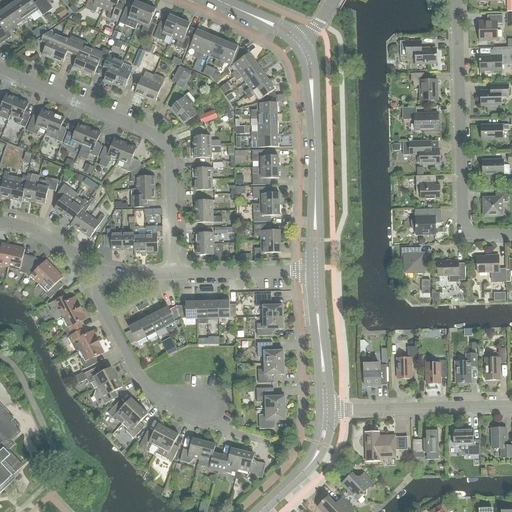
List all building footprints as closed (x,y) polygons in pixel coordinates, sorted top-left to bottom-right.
[(18,0),(16,0),(9,5),(21,21),(29,15),(18,0)] [(31,0),(18,0),(29,15),(38,10),(42,16),(47,12),(39,1),(35,5),(31,0)] [(41,0),(39,1),(47,12),(52,9),(48,3),(51,0),(41,0)] [(103,9),(106,0),(88,0),(84,9),(95,13),(98,7),(103,9)] [(106,0),(103,9),(109,12),(106,18),(117,22),(122,10),(116,8),(119,0),(106,0)] [(138,24),(145,5),(135,1),(130,14),(124,11),(119,23),(135,30),(138,24)] [(9,5),(1,10),(12,27),(21,21),(9,5)] [(74,5),(69,8),(73,14),(78,11),(74,5)] [(155,10),(145,5),(138,24),(143,26),(141,32),(151,36),(156,25),(150,22),(155,10)] [(0,27),(0,28),(0,27),(0,41),(1,43),(12,36),(8,30),(12,27),(1,10),(0,10),(0,27)] [(48,15),(45,17),(50,25),(54,23),(48,15)] [(172,38),(180,20),(169,15),(164,28),(158,25),(153,37),(164,42),(166,35),(172,38)] [(497,24),(502,24),(502,15),(487,16),(487,22),(478,22),(479,41),(487,41),(487,40),(497,40),(497,24)] [(180,20),(172,38),(178,40),(175,46),(186,51),(191,39),(185,36),(190,24),(180,20)] [(42,34),(39,29),(34,33),(37,37),(42,34)] [(193,57),(197,59),(207,34),(197,30),(189,48),(195,51),(193,57)] [(51,31),(36,41),(46,45),(42,55),(52,60),(62,37),(53,33),(51,31)] [(204,54),(210,57),(217,39),(207,34),(197,59),(201,60),(204,54)] [(62,37),(52,60),(62,64),(67,54),(72,56),(79,39),(71,36),(69,40),(62,37)] [(79,39),(72,56),(77,58),(73,68),(83,72),(93,50),(86,47),(88,43),(79,39)] [(213,65),(217,67),(228,43),(217,39),(210,57),(216,59),(213,65)] [(421,41),(406,42),(400,42),(400,56),(415,56),(415,65),(436,64),(436,48),(421,49),(421,41)] [(230,65),(231,64),(238,47),(228,43),(217,67),(222,69),(224,63),(230,65)] [(148,45),(146,52),(152,55),(156,47),(149,44),(148,45)] [(231,74),(234,78),(256,63),(249,53),(248,55),(244,49),(244,50),(238,47),(231,64),(233,65),(237,70),(231,74)] [(497,56),(479,57),(480,72),(502,71),(501,65),(511,65),(511,48),(497,48),(497,56)] [(93,50),(83,72),(93,77),(98,66),(99,66),(102,64),(104,65),(108,55),(110,51),(103,49),(101,53),(93,50)] [(151,56),(145,54),(143,61),(148,63),(151,56)] [(104,65),(103,68),(108,70),(103,81),(114,85),(121,69),(123,63),(124,62),(108,55),(104,65)] [(136,57),(133,66),(138,68),(142,59),(136,57)] [(174,57),(172,63),(179,66),(182,60),(174,57)] [(121,69),(114,85),(124,89),(131,73),(133,69),(132,67),(123,63),(121,69)] [(242,78),(246,83),(262,72),(256,63),(234,78),(237,81),(242,78)] [(185,69),(180,67),(171,81),(176,84),(183,71),(185,69)] [(244,92),(247,96),(268,81),(262,72),(246,83),(249,88),(244,92)] [(141,78),(134,94),(145,98),(151,82),(154,77),(145,73),(143,78),(141,78)] [(215,74),(213,79),(216,83),(217,83),(221,76),(215,74)] [(420,101),(437,101),(437,80),(425,81),(425,74),(411,74),(411,81),(413,81),(413,86),(420,86),(420,101)] [(151,82),(145,98),(155,102),(162,86),(165,79),(155,75),(154,77),(151,82)] [(258,101),(259,103),(277,103),(277,101),(276,96),(277,96),(273,91),(275,90),(268,81),(247,96),(249,99),(255,96),(258,101)] [(224,85),(219,88),(223,95),(228,91),(224,85)] [(490,91),(480,92),(481,106),(501,105),(501,97),(508,97),(508,85),(497,85),(489,85),(490,91)] [(10,116),(17,98),(6,94),(2,105),(0,104),(0,117),(2,118),(3,113),(10,116)] [(186,94),(183,97),(170,108),(177,117),(190,106),(191,106),(194,103),(186,94)] [(17,98),(10,116),(17,119),(15,123),(25,128),(30,116),(24,114),(28,103),(17,98)] [(251,110),(251,115),(277,114),(277,103),(259,103),(257,104),(257,110),(251,110)] [(177,117),(184,126),(198,114),(191,106),(190,106),(177,117)] [(415,131),(438,130),(438,113),(423,114),(423,115),(416,115),(416,108),(402,108),(402,120),(414,120),(415,131)] [(46,131),(54,113),(43,109),(38,120),(32,117),(26,131),(37,135),(40,128),(46,131)] [(202,124),(217,118),(214,111),(199,117),(202,124)] [(54,113),(46,131),(53,134),(51,138),(61,143),(66,131),(60,129),(65,118),(54,113)] [(257,119),(258,126),(277,125),(277,114),(251,115),(251,120),(257,119)] [(76,143),(82,146),(90,128),(79,124),(74,135),(68,132),(63,144),(74,148),(76,143)] [(251,132),(251,137),(278,136),(277,125),(258,126),(258,132),(251,132)] [(481,125),(482,140),(502,140),(502,130),(509,130),(509,125),(481,125)] [(96,144),(100,133),(90,128),(82,146),(81,151),(87,154),(97,158),(102,146),(96,144)] [(193,147),(221,147),(221,143),(219,140),(210,141),(210,136),(193,136),(193,147)] [(278,136),(251,137),(251,142),(258,141),(258,148),(278,148),(278,136)] [(111,158),(118,161),(126,143),(114,139),(110,150),(104,147),(99,159),(110,163),(111,158)] [(409,142),(403,142),(403,144),(403,151),(403,156),(409,155),(420,155),(420,165),(439,165),(439,149),(431,150),(430,141),(423,142),(409,142)] [(126,143),(118,161),(124,164),(122,170),(130,173),(141,166),(138,161),(132,159),(137,148),(126,143)] [(221,147),(193,147),(194,159),(211,158),(211,154),(221,154),(221,147)] [(259,162),(259,168),(278,167),(278,156),(265,156),(265,150),(252,151),(252,162),(259,162)] [(246,161),(245,151),(235,151),(235,156),(235,162),(246,161)] [(483,175),(503,175),(503,174),(509,174),(509,165),(503,165),(503,160),(482,160),(483,175)] [(88,164),(85,172),(90,174),(94,166),(88,164)] [(141,166),(130,173),(131,183),(136,182),(136,190),(155,189),(155,177),(143,177),(143,168),(141,166)] [(278,167),(259,168),(259,174),(252,174),(253,186),(265,185),(265,179),(279,179),(278,167)] [(194,169),(194,180),(212,179),(211,168),(194,169)] [(10,201),(15,177),(8,175),(9,172),(5,171),(0,191),(0,196),(10,199),(10,201)] [(22,199),(33,201),(33,203),(37,184),(30,182),(32,174),(28,174),(27,177),(22,199)] [(244,175),(236,176),(236,187),(242,187),(242,185),(244,185),(244,175)] [(22,179),(15,177),(10,201),(11,199),(22,202),(22,199),(27,177),(23,176),(22,179)] [(420,200),(440,199),(440,186),(436,186),(436,176),(415,176),(416,194),(420,198),(420,200)] [(58,181),(50,179),(46,178),(45,181),(39,180),(38,184),(37,184),(33,203),(34,201),(45,204),(48,190),(56,192),(58,181)] [(87,178),(83,183),(89,187),(93,182),(87,178)] [(212,179),(194,180),(194,191),(212,190),(212,179)] [(78,195),(72,190),(69,188),(64,185),(57,194),(56,197),(60,200),(54,209),(63,216),(77,196),(78,195)] [(260,199),(260,205),(279,205),(279,193),(266,194),(265,187),(253,188),(253,199),(260,199)] [(131,208),(144,208),(143,201),(156,201),(155,189),(136,190),(136,197),(131,197),(131,208)] [(483,198),(484,216),(502,216),(501,203),(508,202),(507,192),(495,192),(495,198),(483,198)] [(63,216),(72,222),(73,222),(86,204),(88,201),(84,199),(83,201),(77,196),(63,216)] [(195,201),(195,212),(212,212),(212,200),(195,201)] [(73,222),(72,222),(71,225),(80,231),(90,217),(85,213),(89,206),(86,204),(73,222)] [(279,205),(260,205),(260,211),(253,211),(254,223),(266,222),(266,216),(280,216),(279,205)] [(439,217),(441,217),(440,209),(415,210),(415,218),(411,221),(411,228),(415,228),(415,235),(436,235),(435,223),(439,223),(439,217)] [(195,223),(213,223),(222,223),(222,217),(213,217),(212,212),(195,212),(195,223)] [(90,217),(80,231),(90,238),(105,217),(101,215),(96,221),(90,217)] [(129,232),(122,233),(123,251),(134,250),(135,250),(134,227),(134,224),(129,224),(129,232)] [(123,251),(122,233),(115,233),(115,225),(110,225),(110,229),(111,235),(111,251),(123,251)] [(260,236),(261,242),(280,242),(280,231),(267,231),(266,225),(254,225),(254,236),(260,236)] [(134,253),(142,253),(142,257),(146,257),(146,254),(146,253),(145,235),(138,235),(138,227),(134,227),(135,250),(134,250),(134,253)] [(158,253),(157,227),(152,227),(152,235),(145,235),(146,253),(158,253)] [(196,233),(196,244),(213,244),(213,233),(196,233)] [(280,242),(261,242),(261,248),(254,249),(254,260),(267,260),(267,254),(281,253),(280,242)] [(0,265),(8,268),(13,246),(1,244),(0,249),(0,265)] [(213,244),(196,244),(196,256),(213,255),(214,255),(221,255),(221,254),(220,244),(213,244)] [(13,246),(8,268),(20,270),(19,273),(26,274),(33,260),(23,258),(25,249),(13,246)] [(405,274),(424,273),(424,270),(423,254),(421,254),(421,248),(401,248),(401,262),(404,262),(405,274)] [(491,283),(506,283),(506,269),(499,269),(498,256),(490,256),(490,257),(476,257),(477,273),(491,273),(491,283)] [(33,260),(26,274),(29,277),(31,276),(39,284),(54,269),(46,260),(39,267),(33,260)] [(437,276),(449,276),(449,283),(459,282),(459,280),(465,280),(465,264),(458,264),(458,262),(437,262),(437,276)] [(54,269),(39,284),(47,292),(45,294),(50,299),(62,287),(57,283),(63,278),(54,269)] [(263,307),(263,318),(282,317),(282,306),(271,306),(271,294),(256,295),(256,307),(263,307)] [(61,298),(50,303),(48,304),(51,310),(50,311),(55,321),(62,318),(81,308),(78,303),(77,303),(75,298),(64,303),(61,298)] [(208,319),(219,319),(218,302),(213,302),(213,299),(207,300),(208,319)] [(218,302),(219,319),(230,318),(236,318),(235,305),(229,305),(229,299),(223,299),(223,302),(218,302)] [(177,306),(180,319),(186,319),(186,320),(197,319),(197,302),(192,302),(192,300),(185,300),(185,306),(177,306)] [(208,319),(207,300),(201,300),(201,302),(197,302),(197,319),(197,324),(208,324),(208,319)] [(158,312),(166,328),(175,322),(175,321),(180,319),(177,306),(169,310),(166,305),(161,308),(162,310),(158,312)] [(83,314),(81,308),(62,318),(65,324),(62,326),(67,336),(78,330),(75,325),(86,319),(83,314)] [(156,333),(166,328),(158,312),(153,315),(152,312),(147,315),(156,333)] [(146,338),(156,333),(147,315),(142,318),(143,320),(138,322),(146,338)] [(257,324),(257,329),(257,336),(272,336),(272,329),(282,329),(282,317),(263,318),(263,324),(257,324)] [(136,343),(146,338),(138,322),(134,325),(133,323),(127,325),(130,331),(125,334),(131,345),(136,342),(136,343)] [(68,337),(75,350),(76,351),(78,352),(79,352),(80,352),(98,342),(96,337),(95,337),(92,331),(82,337),(79,332),(68,337)] [(98,342),(80,352),(83,358),(80,360),(85,369),(96,364),(93,358),(103,353),(101,348),(101,347),(98,342)] [(264,357),(264,363),(283,363),(283,351),(272,351),(272,343),(257,343),(257,357),(264,357)] [(174,344),(165,349),(168,356),(177,351),(174,344)] [(397,379),(411,379),(411,360),(419,360),(418,347),(407,347),(408,358),(396,359),(397,379)] [(486,381),(499,380),(499,364),(505,363),(505,349),(498,349),(498,358),(485,359),(486,381)] [(452,383),(471,383),(471,366),(477,366),(476,354),(466,355),(466,362),(455,362),(455,383),(452,383)] [(426,364),(426,384),(440,384),(439,378),(447,378),(446,361),(439,361),(439,363),(426,364)] [(283,363),(264,363),(264,370),(258,370),(258,384),(273,383),(273,375),(284,375),(283,363)] [(371,363),(364,363),(364,386),(380,386),(380,385),(387,385),(386,365),(380,365),(371,365),(371,363)] [(82,373),(73,378),(76,384),(87,379),(89,384),(91,383),(94,389),(117,377),(111,367),(98,374),(95,368),(84,374),(82,373)] [(99,407),(112,400),(118,397),(115,391),(122,388),(117,377),(94,389),(95,391),(94,397),(99,407)] [(265,402),(266,409),(285,408),(284,397),(274,397),(273,388),(256,389),(257,403),(265,402)] [(117,420),(122,424),(139,406),(131,398),(121,409),(116,404),(107,413),(116,421),(117,420)] [(0,493),(14,480),(12,479),(14,477),(13,476),(21,468),(20,466),(22,464),(9,450),(14,445),(11,442),(19,434),(17,432),(19,430),(11,422),(12,421),(10,419),(12,417),(0,404),(0,493)] [(139,406),(122,424),(127,429),(125,430),(133,438),(142,429),(138,425),(148,414),(139,406)] [(285,408),(266,409),(266,415),(259,415),(260,429),(275,429),(274,420),(285,420),(285,408)] [(140,445),(150,450),(149,452),(155,456),(156,454),(157,452),(157,451),(168,429),(158,424),(151,437),(146,434),(140,445)] [(511,445),(506,446),(506,428),(488,429),(491,429),(492,449),(501,449),(501,458),(511,457),(511,445)] [(157,452),(156,454),(172,462),(177,451),(172,448),(179,435),(168,429),(157,451),(157,452)] [(452,443),(458,449),(461,445),(468,445),(468,456),(480,455),(480,440),(473,440),(472,429),(453,430),(454,441),(452,443)] [(439,460),(438,430),(426,431),(426,439),(412,439),(413,453),(426,453),(426,460),(439,460)] [(365,432),(366,462),(379,462),(379,457),(390,457),(389,451),(407,450),(407,436),(406,436),(406,437),(395,437),(395,436),(379,437),(378,432),(365,432)] [(183,449),(180,462),(189,464),(194,459),(199,460),(204,442),(192,439),(189,451),(183,449)] [(199,460),(198,465),(209,468),(209,469),(216,471),(217,471),(221,455),(213,453),(215,445),(204,442),(199,460)] [(221,455),(217,471),(218,471),(228,474),(231,474),(232,473),(237,474),(238,470),(242,452),(231,449),(229,457),(221,455)] [(242,452),(238,470),(249,473),(248,475),(262,478),(265,464),(252,461),(254,454),(242,452)] [(352,474),(341,484),(348,491),(348,496),(352,496),(357,501),(362,496),(362,497),(364,496),(366,496),(366,489),(372,483),(363,474),(359,478),(355,478),(352,474)] [(160,487),(157,492),(162,495),(165,490),(160,487)] [(353,511),(343,501),(337,507),(328,497),(323,501),(321,502),(322,503),(317,507),(321,511),(353,511)]
